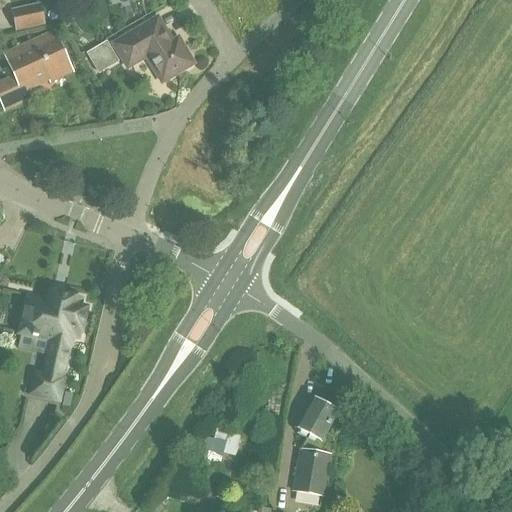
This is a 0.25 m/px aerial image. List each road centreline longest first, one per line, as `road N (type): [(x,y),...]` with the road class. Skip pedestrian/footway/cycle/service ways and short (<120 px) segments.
road 1 (unclassified): [(495,511),(367,385),(291,321),(233,290)]
road 2 (residential): [(1,511),(91,398),(128,238)]
road 3 (secondary): [(283,197),(406,0)]
road 4 (residential): [(128,238),(176,126),(245,51)]
road 5 (secondary): [(67,511),(177,361)]
road 6 (unknown): [(176,126),(0,139)]
road 7 (residential): [(128,238),(0,183)]
